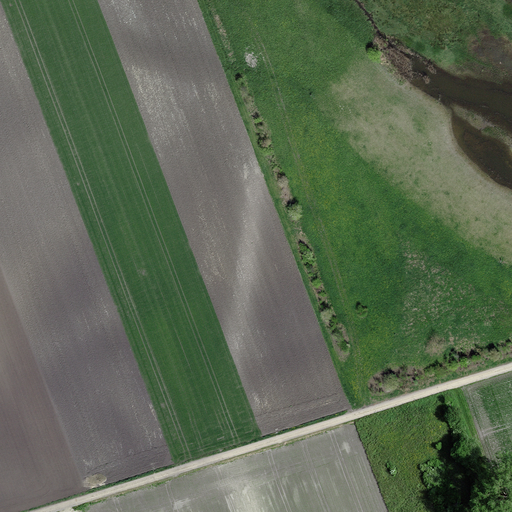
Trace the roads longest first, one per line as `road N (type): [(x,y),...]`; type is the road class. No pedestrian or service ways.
road 1 (track): [(43,511),(511,363)]
road 2 (track): [(208,0),(353,413)]
road 3 (track): [(458,380),(507,511)]
